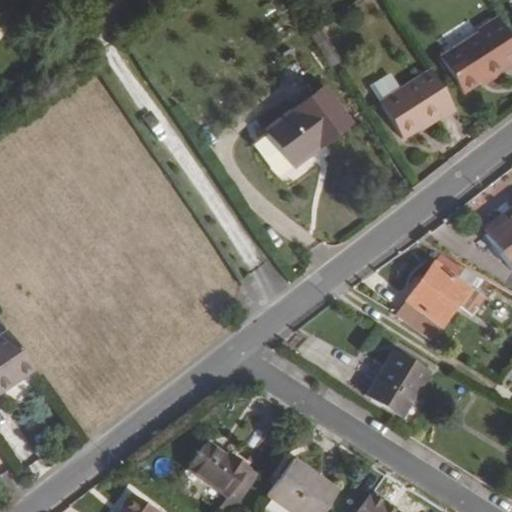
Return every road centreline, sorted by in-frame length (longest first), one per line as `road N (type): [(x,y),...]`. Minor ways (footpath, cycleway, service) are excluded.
road 1 (unclassified): [(511,138),(232,352)]
road 2 (residential): [(481,511),(232,352)]
road 3 (unclassified): [(232,352),(27,511)]
